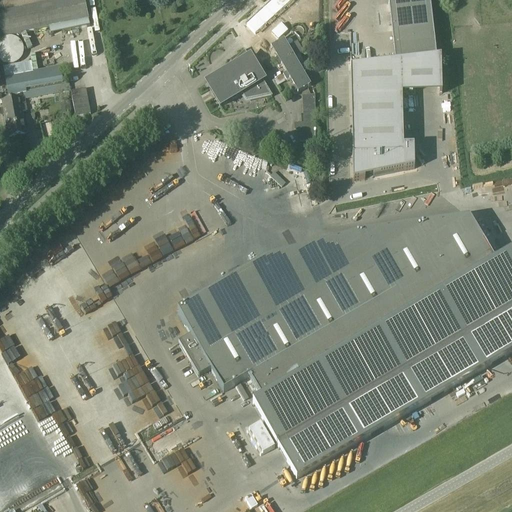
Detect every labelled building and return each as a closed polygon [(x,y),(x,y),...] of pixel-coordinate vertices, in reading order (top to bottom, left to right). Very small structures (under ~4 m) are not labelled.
[(89,21),(83,0),(63,0),(0,13),(0,39),(3,39),(10,38),(49,29),(50,36),(90,28),(88,21),(89,21)] [(273,0),(249,23),(259,33),(294,0),(273,0)] [(428,0),(387,0),(395,63),(393,63),(437,58),(435,58),(428,0)] [(23,49),(22,46),(21,43),(19,41),(16,39),(14,38),(11,38),(10,38),(3,39),(2,40),(0,41),(0,62),(2,64),(5,65),(8,66),(11,66),(14,65),(17,64),(19,62),(21,60),(22,57),(23,55),(24,52),(23,49)] [(301,94),(315,86),(299,55),(304,53),(298,41),(292,45),(289,39),(272,48),(286,74),(274,80),(278,86),(293,78),(301,94)] [(267,40),(261,43),(266,51),(272,48),(267,40)] [(77,49),(71,50),(75,77),(81,76),(77,49)] [(244,50),(243,51),(244,52),(226,69),(228,72),(207,85),(220,108),(242,95),(246,101),(271,96),(272,98),(272,97),(244,50)] [(442,95),(441,58),(351,69),(353,182),(430,167),(429,143),(403,144),(401,96),(442,95)] [(31,63),(2,68),(8,97),(25,94),(25,91),(29,91),(30,98),(53,94),(52,87),(62,85),(59,68),(33,73),(31,63)] [(75,118),(90,115),(85,91),(71,93),(75,118)] [(304,124),(292,123),(291,143),(316,143),(316,96),(304,95),(304,124)] [(4,110),(9,139),(25,136),(21,113),(25,112),(24,106),(22,99),(2,102),(4,110)] [(61,103),(63,116),(72,114),(71,102),(61,103)] [(41,123),(44,139),(53,138),(51,122),(41,123)] [(215,140),(204,170),(210,172),(221,142),(215,140)] [(222,178),(230,162),(225,159),(217,175),(222,178)] [(197,212),(197,210),(187,215),(183,215),(184,222),(177,225),(169,226),(161,230),(160,226),(149,231),(156,245),(146,250),(142,250),(123,259),(127,267),(127,269),(116,274),(113,267),(99,273),(97,268),(82,275),(83,279),(92,300),(122,287),(140,284),(138,269),(213,236),(199,238),(207,234),(197,212)] [(457,287),(496,264),(470,220),(358,237),(264,265),(177,315),(189,336),(177,343),(199,380),(211,372),(224,395),(250,380),(262,400),(418,309),(457,287)] [(418,309),(262,400),(253,405),(258,414),(241,424),(262,460),(279,450),(297,481),(511,355),(511,254),(496,264),(457,287),(418,309)] [(68,298),(44,310),(57,333),(69,326),(71,329),(84,322),(73,302),(71,303),(68,298)] [(0,320),(0,323),(4,326),(20,306),(15,302),(0,320)] [(14,338),(27,363),(50,351),(46,344),(56,338),(44,315),(33,321),(36,327),(14,338)] [(103,344),(129,328),(122,318),(97,334),(103,344)] [(116,394),(155,377),(141,344),(129,349),(134,362),(75,388),(80,400),(56,411),(55,408),(43,414),(47,423),(57,418),(60,425),(118,400),(116,394)] [(19,354),(10,359),(17,371),(26,366),(19,354)] [(20,386),(37,411),(44,406),(44,405),(50,401),(42,390),(40,392),(31,379),(20,386)] [(0,450),(35,431),(23,407),(15,411),(12,407),(6,410),(9,414),(0,418),(0,422),(5,432),(0,434),(0,450)] [(191,464),(165,475),(170,486),(195,475),(191,464)]
